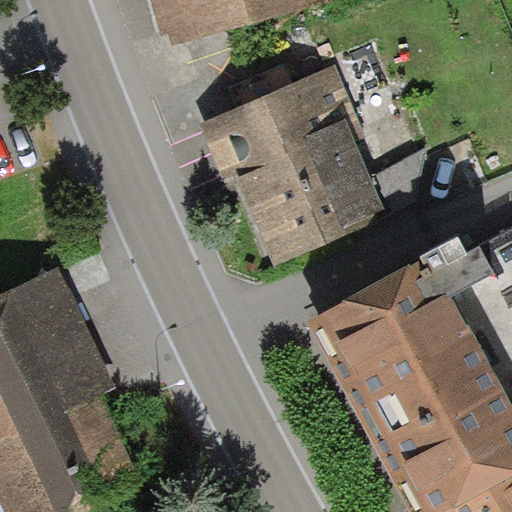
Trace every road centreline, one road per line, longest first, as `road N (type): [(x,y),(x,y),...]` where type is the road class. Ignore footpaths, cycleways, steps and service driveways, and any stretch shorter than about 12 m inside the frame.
road 1 (tertiary): [(59,0),(198,343)]
road 2 (unclassified): [(511,185),(320,292),(198,343)]
road 3 (unknown): [(338,0),(400,248)]
road 4 (tertiary): [(198,343),(294,511)]
